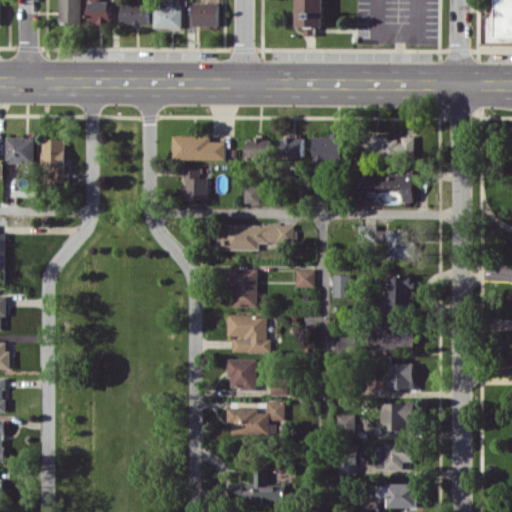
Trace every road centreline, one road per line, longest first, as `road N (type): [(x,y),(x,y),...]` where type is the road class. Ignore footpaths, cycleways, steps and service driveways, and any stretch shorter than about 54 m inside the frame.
road 1 (tertiary): [(0,77),(460,82)]
road 2 (residential): [(193,511),(197,274),(157,226),(149,202),(151,79)]
road 3 (residential): [(94,79),(92,216),(58,258),(48,286),(47,511)]
road 4 (residential): [(460,82),(463,511)]
